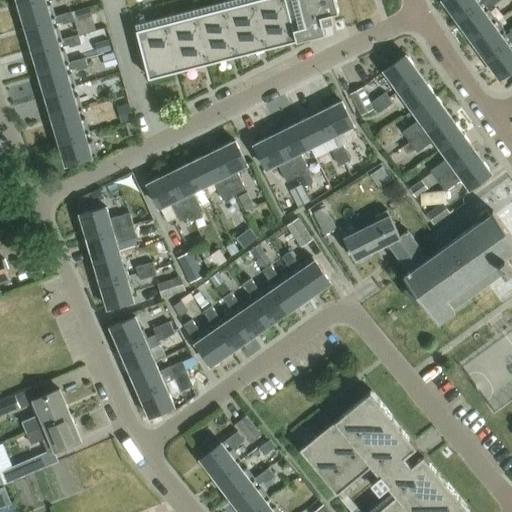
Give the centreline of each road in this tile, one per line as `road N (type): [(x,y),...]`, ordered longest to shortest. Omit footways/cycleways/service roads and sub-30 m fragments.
road 1 (residential): [(511,501),(359,321),(339,313),(143,448)]
road 2 (residential): [(37,203),(420,15)]
road 3 (residential): [(143,448),(37,203)]
road 4 (residential): [(491,121),(420,15)]
